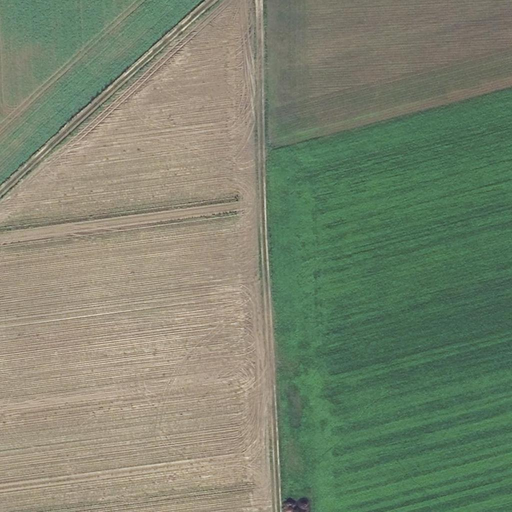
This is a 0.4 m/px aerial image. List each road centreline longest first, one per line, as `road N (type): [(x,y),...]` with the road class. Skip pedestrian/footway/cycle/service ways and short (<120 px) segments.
road 1 (track): [(259,0),(278,511)]
road 2 (track): [(216,0),(0,198)]
